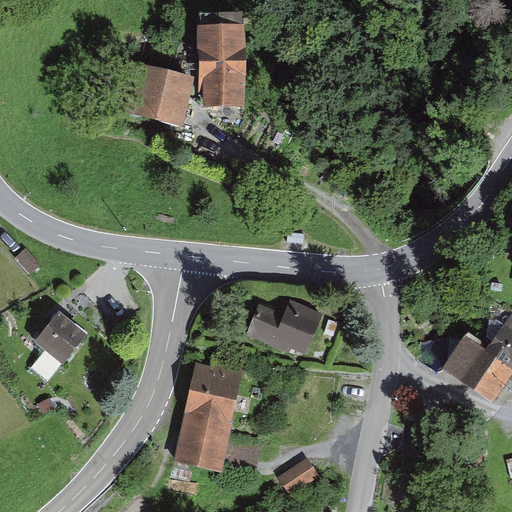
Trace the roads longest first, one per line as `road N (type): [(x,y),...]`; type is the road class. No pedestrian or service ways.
road 1 (tertiary): [(59,511),(154,396),(184,256)]
road 2 (residential): [(360,511),(367,457),(399,356),(381,270)]
road 3 (tertiary): [(184,256),(62,240),(0,198)]
road 4 (tertiary): [(381,270),(184,256)]
road 5 (tertiary): [(511,159),(455,231),(381,270)]
road 6 (track): [(511,406),(431,385),(399,356)]
